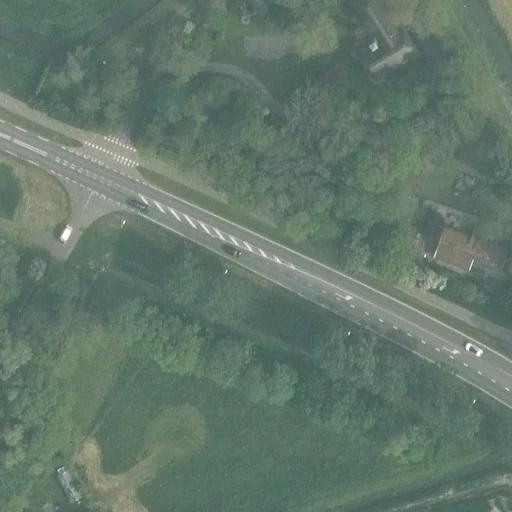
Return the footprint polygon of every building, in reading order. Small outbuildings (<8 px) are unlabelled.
[(359,48),(376,74),(417,49),(400,22),(398,23),(383,0),(352,0),(374,34),(371,36),(373,39),(359,48)] [(372,208),(392,214),(397,198),(377,192),(372,208)] [(412,194),(407,210),(418,214),(423,197),(412,194)] [(393,241),(410,246),(416,225),(399,220),(393,241)] [(435,247),(501,270),(508,248),(482,239),(484,235),(472,231),(471,235),(443,226),(435,247)]
